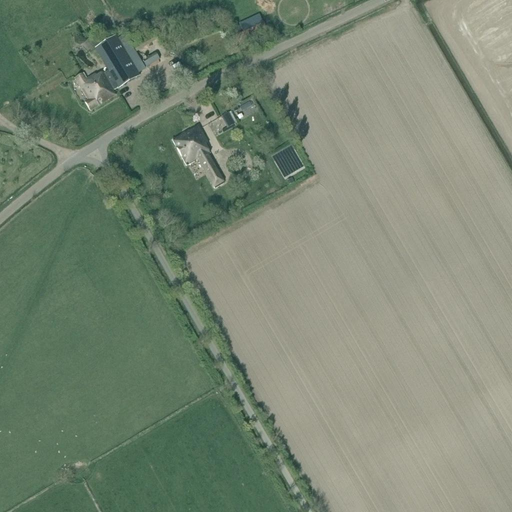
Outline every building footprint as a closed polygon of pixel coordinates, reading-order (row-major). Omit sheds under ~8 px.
[(244,33),(235,37),(238,46),(248,42),(248,40),(265,32),(259,16),(241,25),(244,33)] [(158,40),(153,32),(132,45),(137,53),(158,40)] [(116,38),(96,50),(109,71),(104,74),(114,91),(119,88),(119,89),(140,77),(116,38)] [(160,61),(157,56),(144,63),(147,68),(160,61)] [(83,74),(75,78),(88,101),(85,103),(90,111),(117,96),(114,91),(104,74),(103,73),(96,77),(95,74),(86,79),(83,74)] [(229,113),(222,118),(228,129),(235,125),(229,113)] [(197,127),(172,141),(186,167),(196,162),(198,166),(200,166),(214,191),(223,185),(209,160),(210,159),(208,156),(210,155),(206,147),(207,146),(197,127)]
